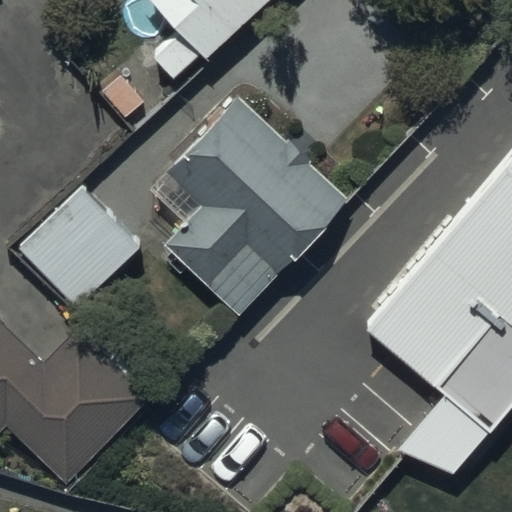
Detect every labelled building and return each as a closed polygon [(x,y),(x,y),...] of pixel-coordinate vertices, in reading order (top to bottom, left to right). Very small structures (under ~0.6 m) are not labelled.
[(247,0),(163,0),(176,13),(147,42),(175,71),(247,0)] [(236,310),(350,196),(239,85),(151,172),(184,205),(157,231),(236,310)] [(409,297),(393,316),(443,358),(511,277),(511,117),(500,107),(367,262),(409,297)] [(141,234),(82,173),(16,237),(75,298),(141,234)] [(40,349),(0,308),(0,419),(6,414),(21,429),(4,446),(19,461),(36,443),(67,474),(154,385),(79,310),(40,349)] [(511,309),(465,362),(511,402),(511,309)] [(404,411),(369,381),(312,450),(347,480),(404,411)]
